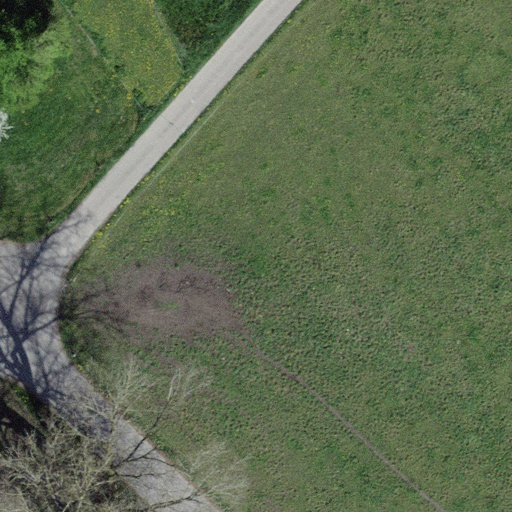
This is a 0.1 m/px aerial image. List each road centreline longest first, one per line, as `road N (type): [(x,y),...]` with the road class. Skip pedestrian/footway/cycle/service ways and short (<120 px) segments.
road 1 (track): [(291,0),(1,321)]
road 2 (unclassified): [(192,511),(0,319)]
